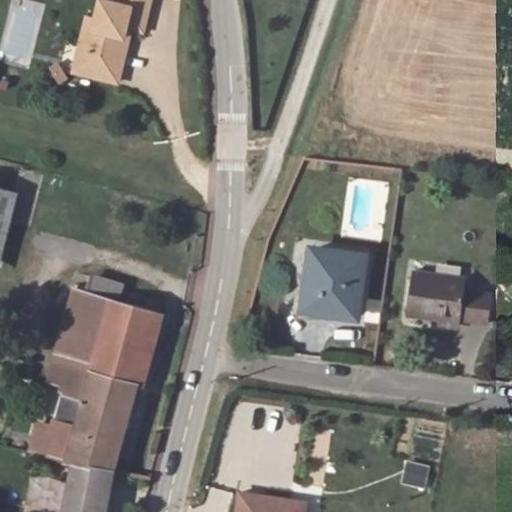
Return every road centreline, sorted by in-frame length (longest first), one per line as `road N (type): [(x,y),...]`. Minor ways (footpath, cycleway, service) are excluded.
road 1 (tertiary): [(163,511),(225,248)]
road 2 (unclassified): [(225,248),(265,180),(323,0)]
road 3 (tertiary): [(225,248),(225,78),(209,0)]
